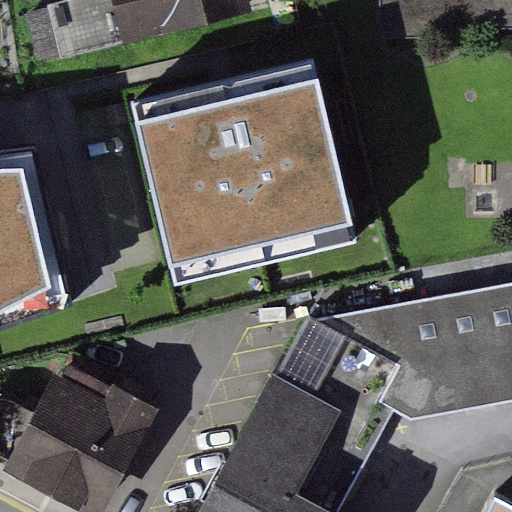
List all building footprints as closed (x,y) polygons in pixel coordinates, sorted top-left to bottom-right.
[(260,0),(64,0),(77,53),(262,8),(260,0)] [(52,2),(32,5),(39,58),(59,56),(52,2)] [(323,51),(136,96),(183,288),(370,242),(323,51)] [(0,154),(0,330),(75,303),(40,151),(0,154)] [(376,511),(356,502),(405,408),(511,389),(511,284),(323,317),(291,378),(279,371),(205,511),(376,511)] [(164,401),(72,356),(23,457),(115,502),(164,401)] [(511,511),(511,487),(510,487),(497,511),(511,511)]
